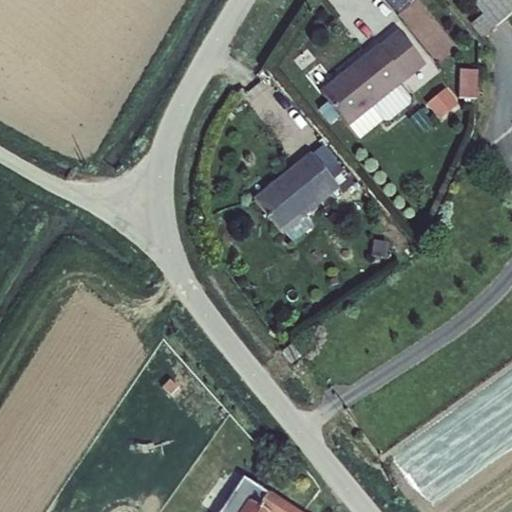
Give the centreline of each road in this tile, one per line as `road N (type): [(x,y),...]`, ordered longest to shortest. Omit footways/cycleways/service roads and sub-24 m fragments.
road 1 (unclassified): [(367,511),(198,301),(171,250),(164,213)]
road 2 (unclassified): [(164,213),(164,166),(178,110),(242,0)]
road 3 (unclassified): [(164,213),(62,186),(0,151)]
